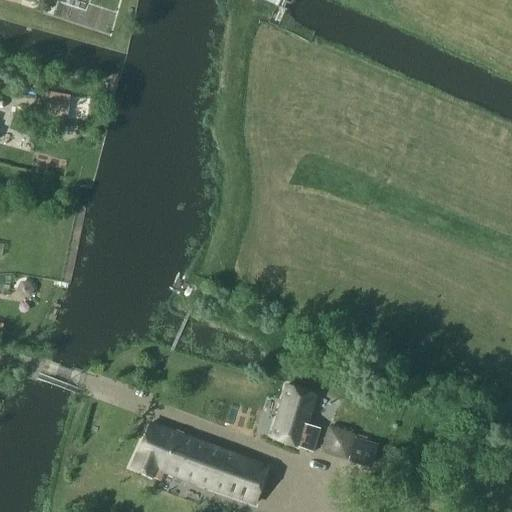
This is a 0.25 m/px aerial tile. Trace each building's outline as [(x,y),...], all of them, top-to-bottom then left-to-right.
[(79,85),(69,125),(82,128),(93,88),(79,85)] [(66,120),(70,97),(45,93),(41,116),(66,120)] [(20,285),(17,293),(22,299),(31,298),(34,290),(28,284),(20,285)] [(286,386),(270,438),(299,448),(311,453),(320,429),(307,425),(317,396),(286,386)] [(253,504),(266,468),(149,424),(129,467),(158,478),(162,470),(253,504)] [(328,429),(321,452),(344,459),(351,435),(328,429)] [(392,448),(388,459),(396,461),(399,450),(392,448)]
